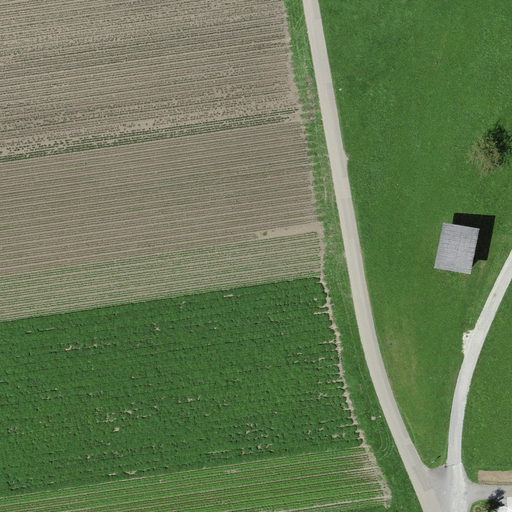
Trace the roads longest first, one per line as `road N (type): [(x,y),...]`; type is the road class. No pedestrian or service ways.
road 1 (residential): [(429,497),(376,365),(309,0)]
road 2 (track): [(429,497),(453,465),(471,358),(511,267)]
